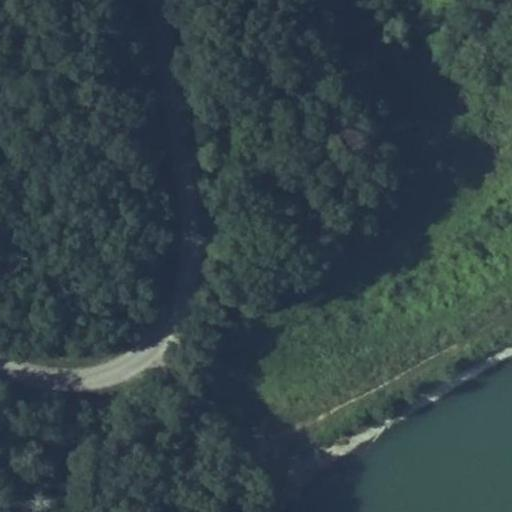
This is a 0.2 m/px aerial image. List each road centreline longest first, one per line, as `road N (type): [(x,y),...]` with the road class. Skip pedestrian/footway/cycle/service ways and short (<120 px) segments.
road 1 (tertiary): [(157,0),(190,223),(188,277),(169,324),(143,355),(110,373),(27,373),(0,364)]
road 2 (track): [(143,355),(230,411),(214,447),(218,511)]
